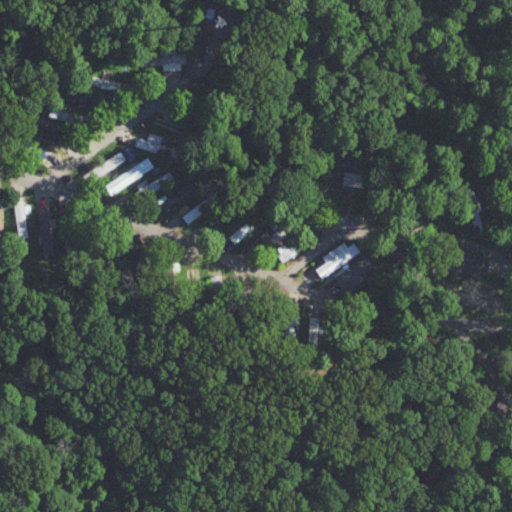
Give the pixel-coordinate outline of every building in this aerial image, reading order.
[(163,69),(185,68),(184,47),(146,48),(146,64),(163,64),(163,69)] [(91,85),(117,90),(119,81),(93,76),(91,85)] [(62,129),(43,123),(40,135),(59,141),(62,129)] [(164,135),(149,130),(147,138),(138,135),(135,144),(159,151),(164,135)] [(126,158),(121,150),(85,172),(90,180),(126,158)] [(155,165),(148,155),(105,184),(111,194),(155,165)] [(175,179),(171,170),(147,180),(146,178),(137,182),(142,193),(175,179)] [(195,191),(190,181),(158,197),(163,207),(195,191)] [(31,203),(24,204),(23,196),(14,197),(18,235),(28,235),(26,212),(31,211),(31,203)] [(182,215),(188,222),(207,207),(201,199),(182,215)] [(42,255),(54,254),(49,206),(37,207),(42,255)] [(229,234),(234,242),(257,226),(251,218),(229,234)] [(322,255),(326,260),(316,267),(323,277),(361,250),(354,240),(348,244),(344,239),(322,255)] [(284,261),(301,250),(296,242),(289,247),(285,242),(276,248),(284,261)] [(486,254),(459,251),(457,270),(483,273),(486,254)] [(333,274),(344,292),(378,270),(366,252),(333,274)] [(307,342),(317,342),(318,316),(308,315),(307,342)]
